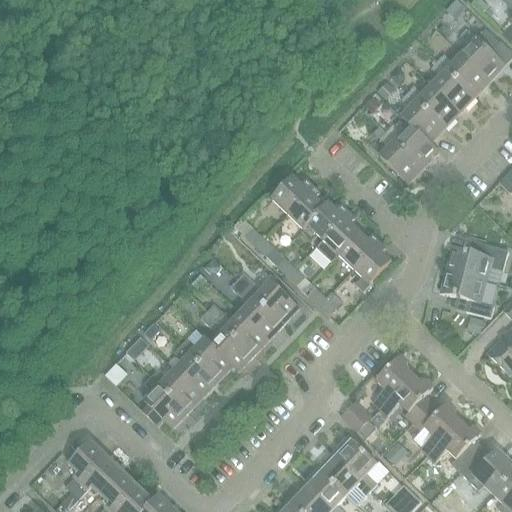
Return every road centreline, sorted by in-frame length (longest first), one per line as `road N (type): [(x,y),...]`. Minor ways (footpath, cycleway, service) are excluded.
road 1 (residential): [(209,511),(89,414),(70,422),(0,496)]
road 2 (residential): [(386,308),(330,365),(310,413),(213,511)]
road 3 (track): [(323,0),(342,22),(350,55),(299,117),(297,131),(314,154)]
road 4 (residential): [(511,427),(386,308)]
road 5 (residential): [(421,245),(436,196),(511,118)]
road 6 (residential): [(421,245),(400,238),(314,154)]
road 7 (track): [(0,345),(53,392),(89,397),(89,414)]
